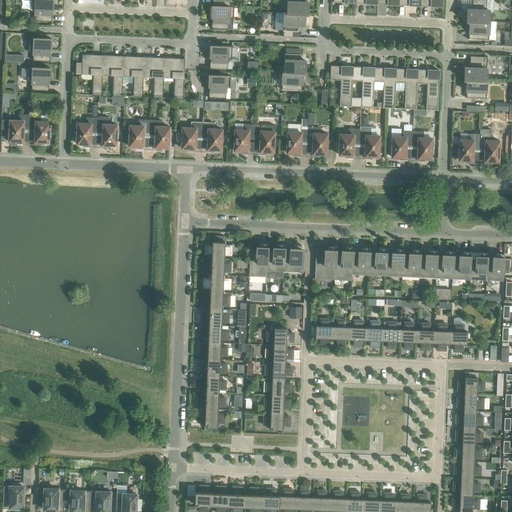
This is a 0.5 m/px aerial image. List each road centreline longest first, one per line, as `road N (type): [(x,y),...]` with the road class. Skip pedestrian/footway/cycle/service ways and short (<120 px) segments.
road 1 (residential): [(300,477),(437,481),(440,365),(308,360),(302,450)]
road 2 (residential): [(187,222),(440,233)]
road 3 (residential): [(442,178),(189,168)]
road 4 (residential): [(187,222),(172,470)]
road 5 (residential): [(189,168),(60,163)]
road 6 (residential): [(172,470),(300,477)]
road 7 (residential): [(192,44),(66,41)]
road 8 (residential): [(193,11),(69,6)]
road 9 (residential): [(323,53),(447,58)]
road 10 (residential): [(324,21),(448,25)]
road 11 (residential): [(60,163),(66,41)]
road 12 (residential): [(442,178),(447,58)]
